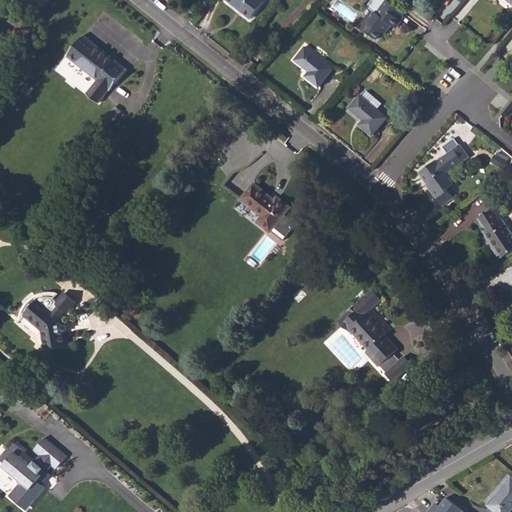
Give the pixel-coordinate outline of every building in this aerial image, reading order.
[(227,0),(237,7),(239,5),(251,16),(264,0),(227,0)] [(405,13),(388,0),(383,0),(380,5),(382,6),(377,12),(372,8),(358,26),(369,35),(370,34),(377,39),(382,32),(384,34),(392,24),(395,27),(401,20),(400,19),(405,13)] [(237,7),(250,18),(251,16),(239,5),(237,7)] [(87,92),(99,102),(110,88),(111,89),(122,75),(114,69),(119,62),(98,45),(96,47),(89,40),(90,39),(84,34),(68,55),(98,79),(87,92)] [(295,60),(309,71),(305,75),(318,85),(333,68),(305,46),(295,60)] [(114,69),(122,75),(127,68),(119,62),(114,69)] [(363,96),(378,108),(382,103),(368,90),(363,96)] [(363,96),(361,94),(350,108),(364,120),(360,124),(373,135),(388,117),(378,108),(363,96)] [(419,172),(428,183),(427,184),(442,205),(454,197),(448,188),(454,183),(450,177),(452,175),(449,171),(468,157),(459,145),(438,160),(437,159),(419,172)] [(242,199),(262,216),(258,222),(271,232),(290,207),(278,196),(276,199),(255,183),(242,199)] [(490,211),(497,222),(503,219),(505,217),(497,206),(490,211)] [(490,211),(478,218),(485,229),(484,231),(501,257),(511,250),(511,233),(503,219),(497,222),(490,211)] [(25,315),(42,330),(45,348),(66,345),(63,318),(61,316),(65,311),(67,313),(76,302),(65,292),(55,303),(57,305),(53,310),(39,299),(25,315)] [(340,319),(342,327),(350,329),(351,328),(370,348),(366,352),(379,366),(380,364),(387,372),(386,373),(393,381),(412,364),(405,356),(402,359),(395,351),(399,348),(385,334),(387,333),(368,312),(379,302),(370,292),(340,319)] [(20,389),(15,396),(22,402),(28,394),(20,389)] [(12,497),(25,508),(29,503),(31,505),(46,487),(42,484),(37,480),(42,475),(40,472),(43,468),(47,471),(52,464),(54,466),(56,464),(58,466),(65,458),(63,456),(64,453),(47,438),(45,441),(43,439),(36,447),(38,449),(36,451),(40,454),(31,465),(19,455),(23,450),(15,443),(9,449),(7,448),(0,456),(0,457),(5,462),(3,464),(15,474),(20,479),(17,482),(17,485),(18,486),(16,487),(14,490),(17,492),(12,497)] [(42,484),(51,474),(47,471),(43,468),(40,472),(42,475),(37,480),(42,484)] [(9,481),(16,487),(18,486),(17,485),(17,482),(20,479),(15,474),(9,481)] [(487,504),(496,511),(508,511),(511,508),(511,476),(487,504)] [(436,502),(428,511),(465,511),(448,498),(441,506),(436,502)]
